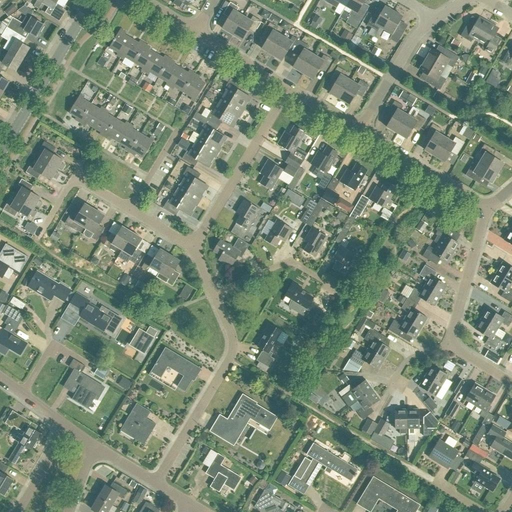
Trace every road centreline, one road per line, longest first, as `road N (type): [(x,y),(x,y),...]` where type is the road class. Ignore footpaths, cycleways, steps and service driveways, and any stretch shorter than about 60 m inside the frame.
road 1 (residential): [(155,483),(232,346),(214,294)]
road 2 (residential): [(193,246),(288,88)]
road 3 (secondary): [(0,151),(90,0)]
road 4 (residential): [(486,204),(355,127)]
road 5 (residential): [(447,345),(486,204)]
road 6 (residential): [(214,294),(291,261),(340,290)]
road 7 (residential): [(434,18),(413,30),(355,127)]
road 8 (residential): [(129,209),(75,177),(41,232)]
